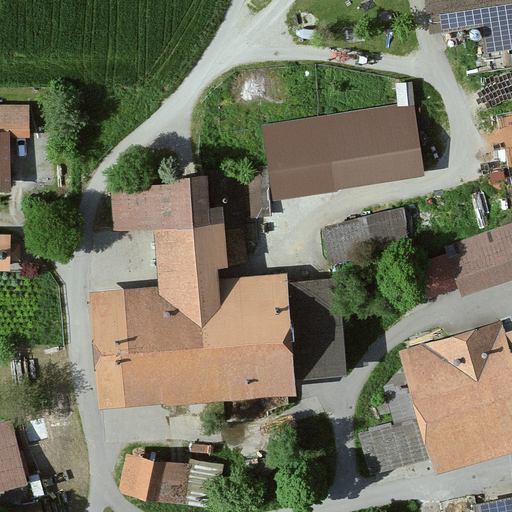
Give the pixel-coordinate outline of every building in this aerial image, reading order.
[(511,0),(424,0),(431,37),(481,28),(485,54),(511,49),(511,0)] [(265,124),(276,192),(425,169),(414,100),(265,124)] [(0,186),(11,187),(11,134),(29,134),(29,102),(0,102),(0,186)] [(160,291),(93,295),(101,410),(299,396),(298,379),(350,376),(343,283),(288,286),(288,277),(222,282),(221,269),(249,268),(246,233),(228,234),(226,210),(212,211),(210,177),(174,180),(174,186),(113,191),(116,234),(156,231),(160,291)] [(399,214),(324,230),(331,263),(407,246),(399,214)] [(511,225),(447,247),(462,294),(511,277),(511,225)] [(0,272),(11,272),(12,264),(21,264),(21,247),(11,246),(11,238),(0,238),(0,272)] [(434,459),(439,476),(511,454),(511,355),(503,324),(400,355),(419,420),(359,438),(371,478),(434,459)] [(9,428),(0,430),(0,492),(25,485),(9,428)] [(190,468),(129,458),(123,495),(220,511),(227,467),(191,460),(190,468)] [(511,511),(511,497),(474,505),(475,511),(511,511)]
